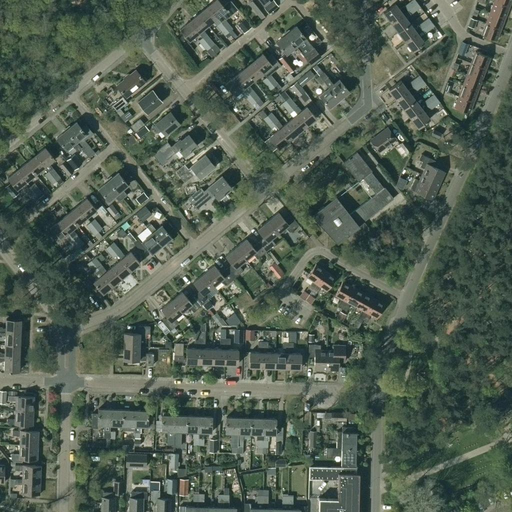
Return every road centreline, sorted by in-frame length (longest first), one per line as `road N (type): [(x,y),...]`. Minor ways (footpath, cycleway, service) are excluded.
road 1 (unclassified): [(406,299),(511,50)]
road 2 (residential): [(322,394),(65,382)]
road 3 (unclassified): [(375,511),(378,404),(406,299)]
road 4 (residential): [(406,299),(320,251),(307,255),(282,295),(305,313)]
road 5 (residential): [(67,332),(121,309),(195,247)]
road 6 (residential): [(265,190),(367,106),(366,88)]
road 7 (residential): [(0,238),(113,148)]
road 8 (residential): [(182,90),(293,1)]
road 9 (residential): [(265,190),(182,90)]
road 10 (residential): [(64,511),(65,382)]
road 11 (residential): [(195,247),(113,148)]
